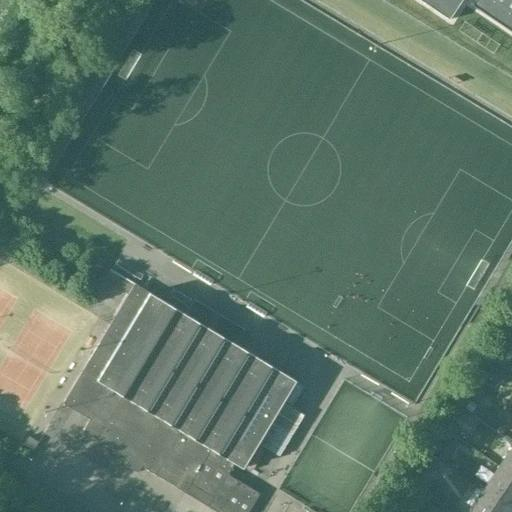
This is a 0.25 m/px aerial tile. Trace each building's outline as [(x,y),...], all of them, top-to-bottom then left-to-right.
[(511,0),(419,0),(450,21),(464,0),(475,0),(477,2),(474,6),(472,4),(472,5),(511,32),(511,0)] [(234,345),(243,331),(193,301),(184,315),(150,294),(110,270),(109,271),(133,286),(94,350),(62,404),(88,421),(81,432),(128,460),(124,466),(137,474),(140,468),(184,494),(190,485),(208,496),(212,489),(216,492),(206,508),(212,511),(248,511),(258,495),(235,481),(227,476),(234,465),(242,469),(294,382),(234,345)] [(61,332),(21,309),(0,345),(0,376),(27,392),(61,332)] [(511,450),(499,469),(511,477),(511,450)] [(511,477),(499,469),(484,492),(511,511),(511,477)] [(10,483),(15,474),(10,471),(5,479),(10,483)] [(511,511),(484,492),(470,511),(511,511)]
